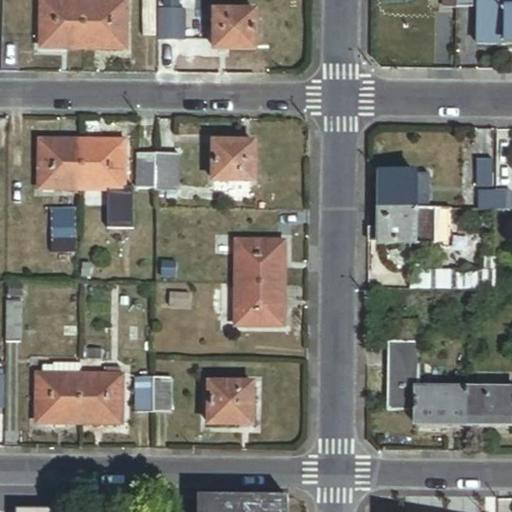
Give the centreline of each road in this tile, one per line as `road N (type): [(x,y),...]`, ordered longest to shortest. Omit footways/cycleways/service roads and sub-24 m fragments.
road 1 (residential): [(335,475),(339,99)]
road 2 (residential): [(0,95),(339,99)]
road 3 (residential): [(335,475),(0,470)]
road 4 (residential): [(511,477),(335,475)]
road 5 (residential): [(339,99),(511,100)]
